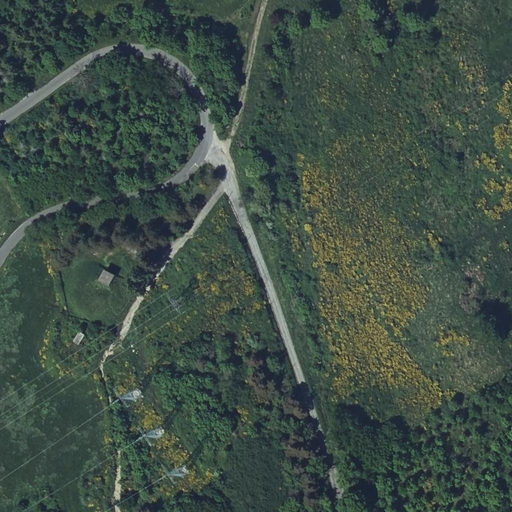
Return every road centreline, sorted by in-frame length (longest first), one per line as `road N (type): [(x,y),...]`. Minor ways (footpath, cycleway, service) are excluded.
road 1 (track): [(116,511),(115,421),(102,348),(229,179)]
road 2 (unclassified): [(229,179),(339,511)]
road 3 (residential): [(206,142),(195,84),(154,51),(97,54),(0,120)]
road 4 (residential): [(0,256),(40,217),(174,184),(206,142)]
road 5 (track): [(262,0),(234,125),(217,156)]
